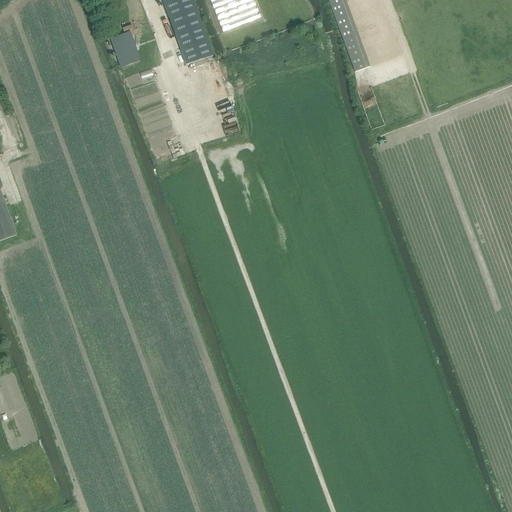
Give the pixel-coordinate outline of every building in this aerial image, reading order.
[(162,0),(186,66),(212,56),(191,0),(162,0)] [(253,0),(209,0),(222,34),(261,19),(253,0)] [(340,0),(327,0),(355,73),(366,69),(340,0)] [(139,61),(129,33),(110,40),(121,68),(139,61)] [(8,125),(0,127),(0,132),(5,148),(15,144),(8,125)] [(0,190),(0,241),(16,236),(0,190)]
